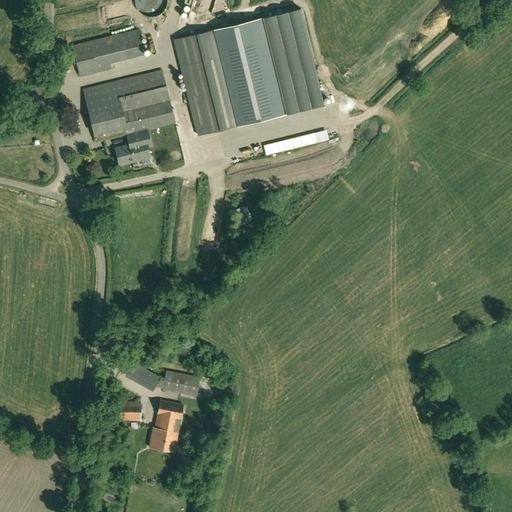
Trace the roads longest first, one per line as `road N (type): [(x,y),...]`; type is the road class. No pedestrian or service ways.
road 1 (track): [(75,194),(356,128),(497,0)]
road 2 (unclassified): [(82,207),(102,269),(77,511)]
road 3 (unclassified): [(65,170),(50,0)]
